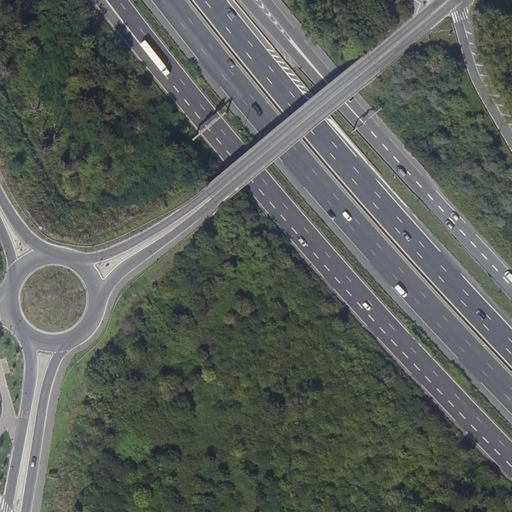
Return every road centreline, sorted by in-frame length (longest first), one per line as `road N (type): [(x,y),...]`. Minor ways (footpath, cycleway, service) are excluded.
road 1 (motorway): [(108,0),(291,221),(511,460)]
road 2 (motorway): [(173,0),(323,185),(511,390)]
road 3 (secondary): [(97,299),(454,1)]
road 4 (motorway): [(511,351),(212,0)]
road 5 (secondary): [(439,0),(207,193),(123,248),(75,264)]
road 6 (motorway): [(511,285),(362,124)]
road 7 (secondary): [(33,337),(6,511)]
road 8 (secondary): [(25,511),(49,377),(64,342)]
road 9 (motorway): [(362,124),(245,0)]
road 10 (motorway): [(362,124),(265,0)]
road 11 (motorway): [(511,141),(478,84),(454,1)]
